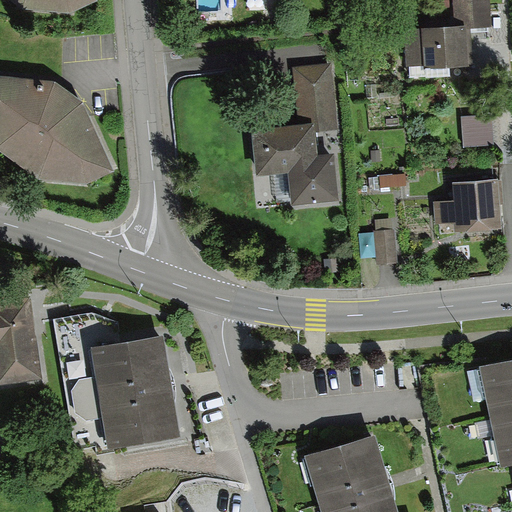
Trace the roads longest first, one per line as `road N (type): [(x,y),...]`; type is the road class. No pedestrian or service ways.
road 1 (tertiary): [(511,298),(315,316),(228,301)]
road 2 (residential): [(136,0),(156,220),(140,269)]
road 3 (tertiary): [(140,269),(0,223)]
